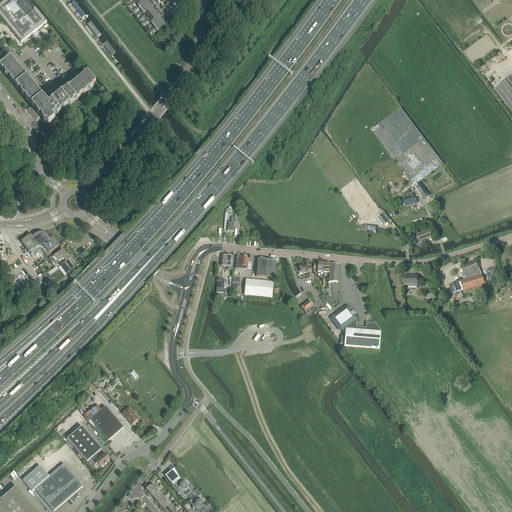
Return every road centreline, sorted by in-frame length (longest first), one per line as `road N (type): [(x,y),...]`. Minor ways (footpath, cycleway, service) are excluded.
road 1 (motorway): [(332,0),(174,202),(83,298)]
road 2 (motorway): [(178,229),(362,0)]
road 3 (motorway): [(0,420),(107,314),(178,229)]
road 4 (motorway): [(0,402),(178,229)]
road 5 (tertiary): [(277,252),(414,263),(511,236)]
road 6 (unclassified): [(85,194),(193,66),(201,0)]
road 7 (track): [(239,349),(271,440),(322,511)]
road 8 (unknown): [(234,350),(269,443),(316,511)]
road 9 (tertiary): [(86,511),(121,464),(160,439),(188,400)]
road 10 (tertiary): [(283,511),(188,400)]
road 11 (residential): [(66,194),(40,166),(0,93)]
